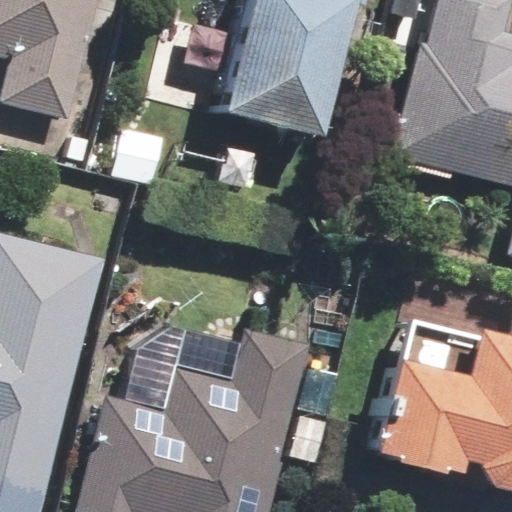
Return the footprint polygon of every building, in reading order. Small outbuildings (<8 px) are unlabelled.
[(0,68),(0,104),(63,120),(92,0),(0,0),(0,61),(2,61),(0,68)] [(347,0),(357,2),(357,0),(230,0),(207,108),(311,131),(339,0),(347,0)] [(511,47),(487,42),(496,0),(423,0),(387,159),(511,188),(511,202),(499,258),(511,261),(511,47)] [(160,134),(110,124),(100,174),(150,184),(160,134)] [(0,235),(0,489),(36,498),(90,256),(0,235)] [(404,322),(395,359),(372,457),(457,477),(463,454),(467,457),(467,460),(468,463),(469,466),(470,468),(472,471),(473,473),(475,476),(477,478),(479,480),(481,482),(484,484),(486,485),(489,487),(491,488),(494,489),(497,490),(500,490),(503,491),(506,491),(508,491),(511,491),(511,338),(466,327),(464,336),(404,322)] [(234,332),(223,376),(104,347),(64,509),(77,511),(257,511),(272,456),(306,464),(318,419),(283,410),(298,348),(234,332)]
